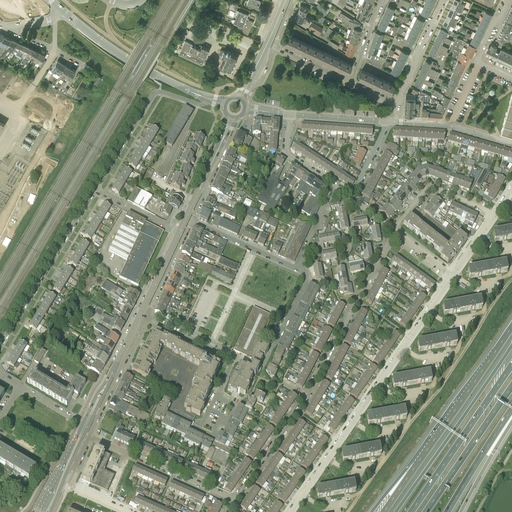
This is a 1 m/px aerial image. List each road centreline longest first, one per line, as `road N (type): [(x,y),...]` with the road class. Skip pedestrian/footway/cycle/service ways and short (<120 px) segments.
road 1 (residential): [(233,502),(304,396),(393,231)]
road 2 (residential): [(451,277),(289,511)]
road 3 (trunk): [(511,345),(396,511)]
road 4 (residential): [(0,348),(95,190)]
road 5 (motorway): [(511,364),(411,511)]
road 6 (residential): [(95,190),(154,93),(201,105),(208,99)]
road 7 (residential): [(200,427),(230,360),(145,318)]
road 8 (trunk): [(511,326),(416,464)]
road 9 (residential): [(233,502),(88,436)]
road 10 (unclassified): [(208,99),(125,58),(74,19)]
road 11 (motorway): [(426,511),(511,386)]
road 12 (residential): [(88,436),(145,318)]
road 13 (residential): [(393,231),(427,187),(494,214)]
road 14 (trunk): [(447,511),(511,408)]
road 15 (residential): [(260,371),(306,283),(295,267)]
